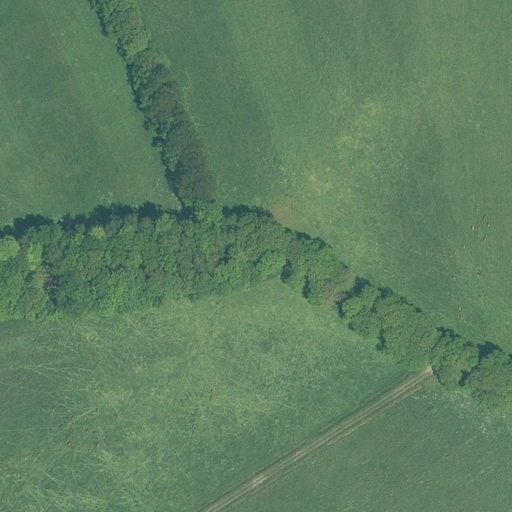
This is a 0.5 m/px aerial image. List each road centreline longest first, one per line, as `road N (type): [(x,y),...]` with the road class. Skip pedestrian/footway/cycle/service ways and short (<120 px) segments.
road 1 (tertiary): [(511,379),(474,377),(438,361),(269,258),(0,291)]
road 2 (track): [(438,361),(208,511)]
